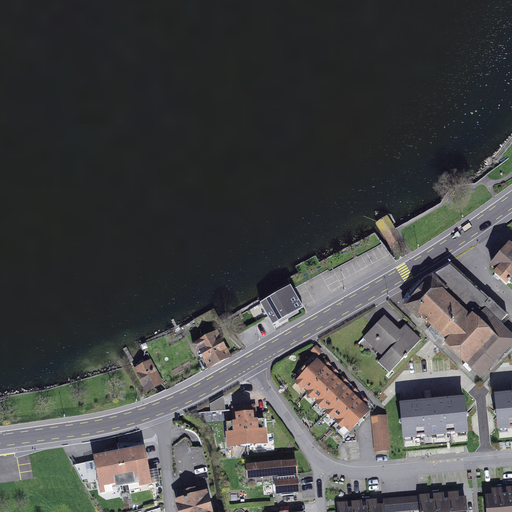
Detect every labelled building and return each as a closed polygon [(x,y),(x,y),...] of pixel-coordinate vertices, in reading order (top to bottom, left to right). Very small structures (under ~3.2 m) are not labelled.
[(376,224),(391,249),(402,242),(388,217),(376,224)] [(511,247),(510,246),(492,267),(498,271),(494,275),(506,286),(510,282),(511,283),(511,247)] [(407,305),(405,307),(418,319),(421,316),(449,342),(446,345),(483,380),(511,349),(511,338),(499,325),(508,316),(451,263),(428,277),(418,281),(407,293),(403,301),(407,305)] [(303,308),(291,287),(260,304),(273,326),(303,308)] [(194,322),(198,329),(219,317),(214,310),(194,322)] [(385,317),(366,337),(385,356),(379,363),(389,373),(421,340),(406,326),(400,332),(385,317)] [(428,323),(423,328),(427,333),(432,328),(428,323)] [(217,334),(194,346),(207,370),(230,357),(217,334)] [(317,361),(298,381),(308,391),(328,371),(317,361)] [(149,363),(136,370),(148,391),(161,384),(149,363)] [(328,371),(308,391),(319,401),(338,381),(328,371)] [(338,381),(319,401),(329,411),(349,391),(338,381)] [(349,391),(329,411),(340,421),(359,401),(349,391)] [(511,428),(511,395),(496,397),(500,429),(511,428)] [(225,412),(224,396),(210,405),(210,413),(225,412)] [(464,400),(401,406),(404,438),(467,432),(464,400)] [(359,401),(340,421),(350,432),(369,411),(359,401)] [(244,407),(247,446),(258,443),(258,440),(266,439),(265,419),(256,420),(256,406),(244,407)] [(247,446),(244,407),(233,408),(234,423),(226,423),(228,442),(236,442),(236,445),(247,446)] [(376,451),(389,450),(386,418),(373,419),(376,451)] [(118,448),(126,486),(128,485),(129,490),(151,486),(152,489),(161,487),(157,471),(149,473),(144,448),(130,451),(129,446),(118,448)] [(126,486),(118,448),(108,450),(109,456),(95,458),(96,462),(74,466),(84,484),(99,481),(102,493),(113,491),(112,489),(126,486)] [(296,462),(254,465),(255,478),(277,476),(277,481),(276,482),(277,495),(282,494),(282,496),(294,495),(294,493),(299,493),(296,462)] [(211,511),(206,492),(198,494),(196,490),(183,494),(184,500),(178,502),(181,511),(211,511)] [(511,511),(511,494),(502,496),(503,511),(511,511)] [(503,511),(502,496),(486,497),(487,511),(503,511)] [(383,507),(383,511),(400,511),(421,510),(421,503),(420,497),(383,500),(383,507)] [(466,511),(465,499),(450,501),(451,511),(466,511)] [(451,511),(450,501),(436,502),(436,511),(451,511)] [(436,511),(436,502),(421,503),(421,510),(421,511),(436,511)]
